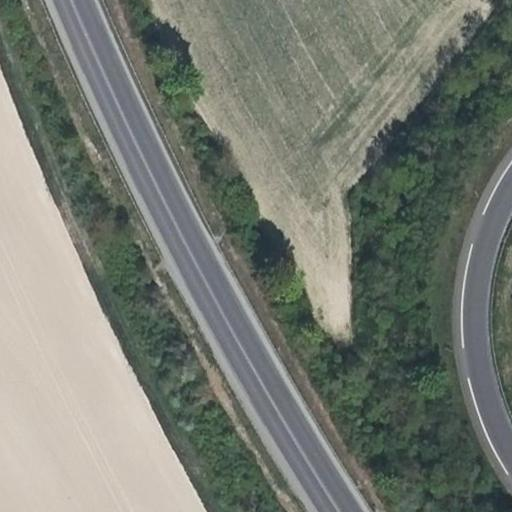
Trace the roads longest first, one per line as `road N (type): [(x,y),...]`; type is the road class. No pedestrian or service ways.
road 1 (primary): [(337,511),(194,265),(70,0)]
road 2 (motorway): [(511,199),(479,285),(475,331),(492,400),(511,437)]
